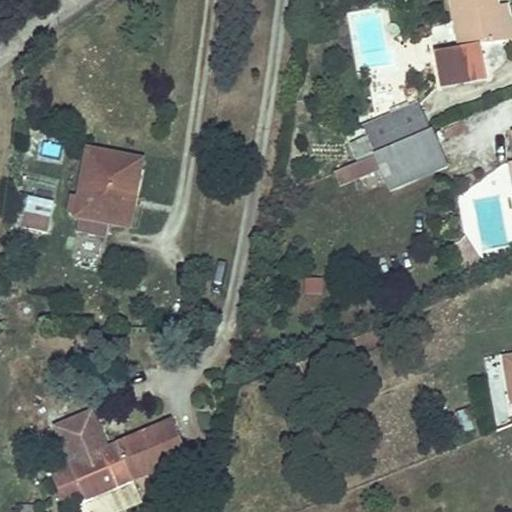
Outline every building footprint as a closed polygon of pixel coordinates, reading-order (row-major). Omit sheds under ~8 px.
[(447,0),(456,46),(436,50),(441,83),(487,75),(481,42),(506,37),(500,1),(499,0),(447,0)] [(511,36),(511,22),(508,0),(499,0),(500,1),(506,37),(511,36)] [(361,153),(371,148),(374,155),(399,143),(431,128),(415,90),(407,94),(377,107),(359,117),(366,135),(355,141),(361,153)] [(399,143),(374,155),(333,174),(340,187),(380,168),(390,189),(448,163),(431,128),(399,143)] [(92,145),(83,196),(81,214),(80,217),(130,225),(133,200),(129,199),(137,153),(92,145)] [(23,194),(17,227),(23,228),(29,195),(23,194)] [(72,214),(81,214),(83,196),(75,194),(72,214)] [(54,200),(29,195),(23,228),(48,233),(54,200)] [(23,228),(17,227),(14,226),(12,236),(21,238),(23,228)] [(48,233),(23,228),(21,238),(46,243),(48,233)] [(462,239),(455,243),(468,270),(486,262),(467,234),(462,239)] [(94,271),(102,242),(81,236),(73,266),(94,271)] [(305,279),(303,295),(321,297),(323,281),(305,279)] [(75,357),(76,337),(36,334),(33,378),(60,380),(62,356),(75,357)] [(133,480),(188,456),(171,418),(107,446),(91,409),(55,425),(68,453),(49,462),(65,499),(84,491),(88,500),(82,503),(84,511),(124,511),(143,504),(133,480)] [(34,511),(37,503),(22,501),(20,511),(34,511)]
